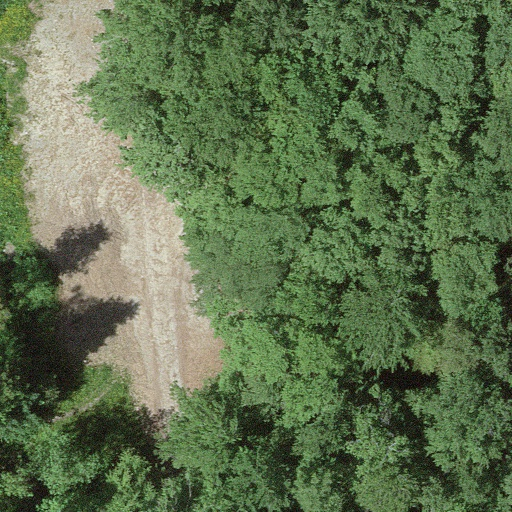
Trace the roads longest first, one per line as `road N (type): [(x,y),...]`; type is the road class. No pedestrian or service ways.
road 1 (track): [(149,185),(317,50),(431,0)]
road 2 (track): [(178,511),(149,185)]
road 3 (track): [(162,0),(149,185)]
